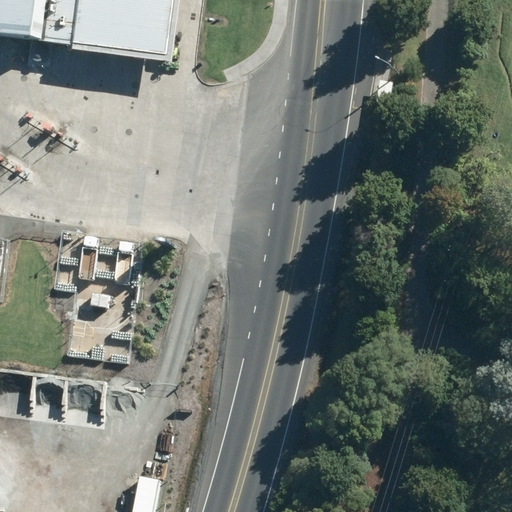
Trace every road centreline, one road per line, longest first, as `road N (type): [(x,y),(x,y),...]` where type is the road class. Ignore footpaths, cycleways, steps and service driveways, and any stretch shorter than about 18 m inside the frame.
road 1 (primary): [(322,0),(290,284),(231,511)]
road 2 (unknown): [(127,172),(305,181)]
road 3 (unknown): [(147,0),(127,172)]
road 4 (unknown): [(0,144),(24,157),(127,172)]
